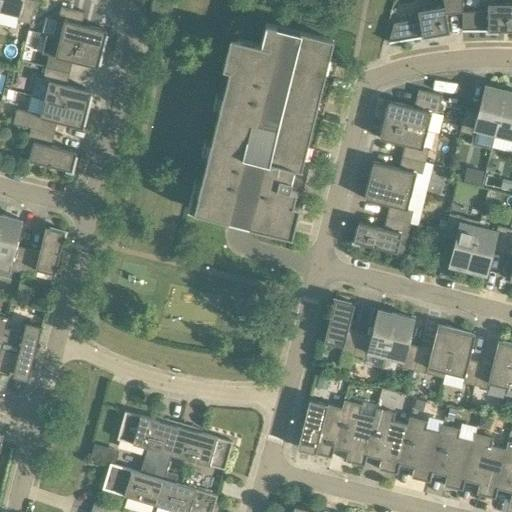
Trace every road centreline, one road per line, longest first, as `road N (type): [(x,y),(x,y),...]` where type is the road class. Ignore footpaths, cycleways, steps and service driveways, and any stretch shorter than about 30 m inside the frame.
road 1 (residential): [(59,341),(138,376),(283,401)]
road 2 (residential): [(88,213),(135,31),(107,0)]
road 3 (residential): [(511,316),(321,268)]
road 4 (residential): [(321,268),(363,86)]
road 5 (residential): [(415,511),(265,473)]
road 6 (residential): [(511,61),(426,66),(363,86)]
road 7 (residential): [(283,401),(321,268)]
road 8 (residential): [(59,341),(88,213)]
